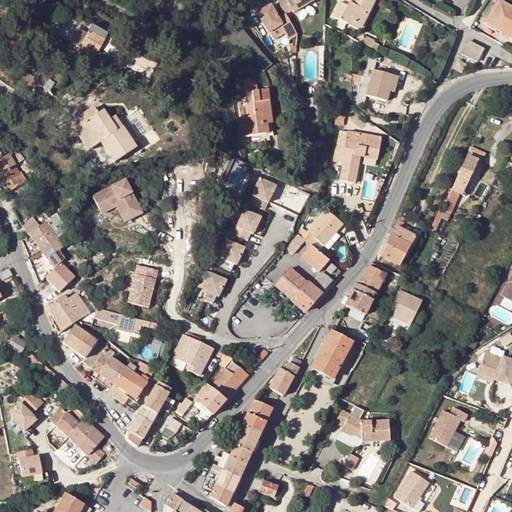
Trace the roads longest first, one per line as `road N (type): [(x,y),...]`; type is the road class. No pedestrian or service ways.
road 1 (tertiary): [(171,463),(139,459),(118,440),(68,369),(13,254)]
road 2 (tertiary): [(446,95),(377,239),(321,310)]
road 3 (residential): [(246,511),(247,480),(324,327),(321,310)]
road 4 (residential): [(284,208),(231,296),(221,329),(234,343),(282,354)]
road 5 (tertiary): [(282,354),(206,438),(171,463)]
road 6 (residential): [(97,0),(173,23),(231,0)]
